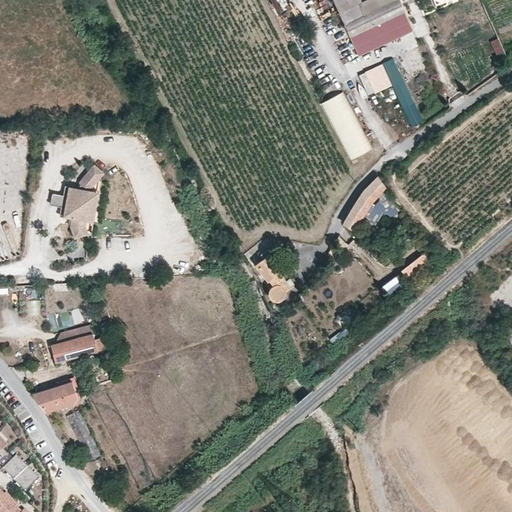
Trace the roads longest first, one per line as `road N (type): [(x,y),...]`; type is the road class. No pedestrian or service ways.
road 1 (residential): [(462,106),(379,165),(329,237)]
road 2 (residential): [(0,363),(104,511)]
